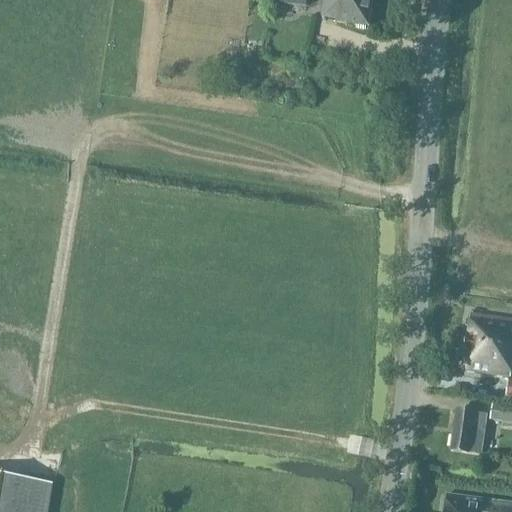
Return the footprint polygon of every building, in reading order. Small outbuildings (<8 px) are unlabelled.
[(270,0),(270,4),(307,9),(307,0),(270,0)] [(325,0),(322,20),(338,22),(337,24),(369,29),(373,0),(325,0)] [(466,351),(463,372),(511,379),(511,371),(511,321),(471,315),(466,351)] [(491,417),(491,421),(511,423),(511,407),(493,405),(491,417)] [(454,436),(452,452),(482,457),(487,416),(458,412),(454,436)] [(0,511),(49,511),(54,485),(0,476),(0,511)] [(511,511),(511,504),(446,495),(443,511),(511,511)]
